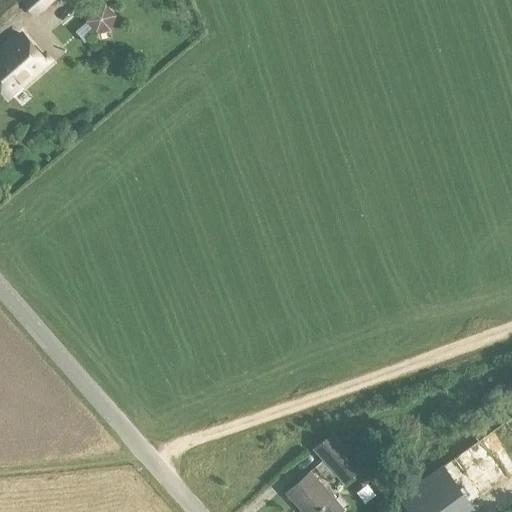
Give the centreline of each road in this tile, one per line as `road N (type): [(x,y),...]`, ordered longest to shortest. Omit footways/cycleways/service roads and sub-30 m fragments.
road 1 (unclassified): [(153,454),(511,336)]
road 2 (tertiary): [(153,454),(0,280)]
road 3 (track): [(0,468),(153,454)]
